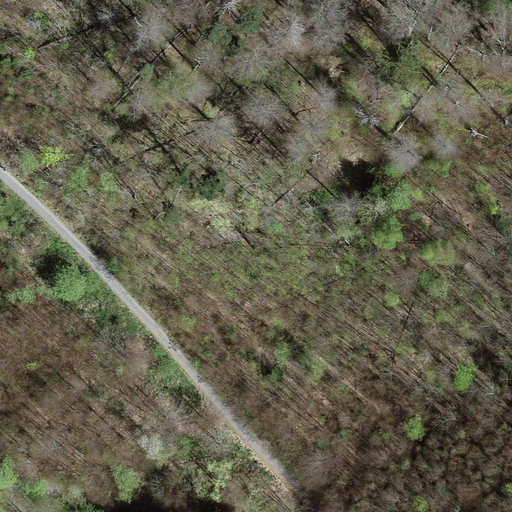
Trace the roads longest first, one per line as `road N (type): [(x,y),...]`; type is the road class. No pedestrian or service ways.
road 1 (track): [(0,177),(142,318),(312,511)]
road 2 (track): [(175,511),(0,480)]
